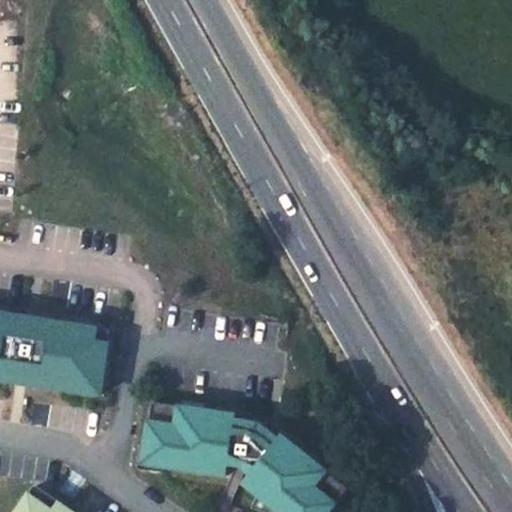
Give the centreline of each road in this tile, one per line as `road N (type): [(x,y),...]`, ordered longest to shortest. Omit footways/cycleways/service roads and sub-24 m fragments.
road 1 (primary): [(169,0),(369,359)]
road 2 (primary): [(366,272),(203,0)]
road 3 (primary): [(511,505),(366,272)]
road 4 (primary): [(511,477),(366,272)]
road 5 (primary): [(369,359),(468,511)]
road 6 (primary): [(369,359),(429,511)]
